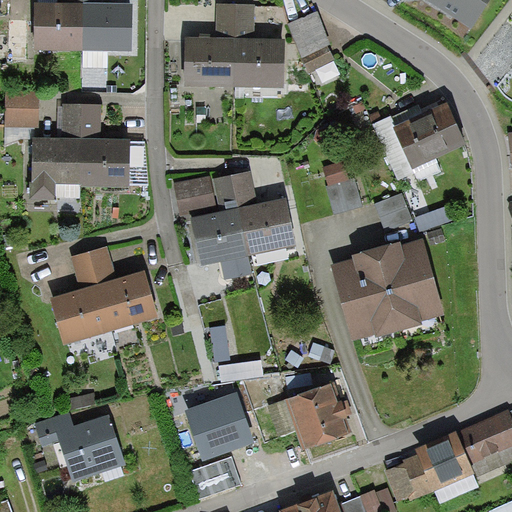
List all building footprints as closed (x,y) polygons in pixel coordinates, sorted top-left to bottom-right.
[(98,0),(64,0),(64,7),(29,7),(30,24),(2,24),(2,56),(127,55),(127,7),(99,7),(98,0)] [(413,0),(462,32),(483,0),(413,0)] [(212,43),(184,43),(184,93),(284,94),(284,44),(252,44),(253,7),(212,7),(212,43)] [(335,64),(312,14),(285,27),(308,77),(335,64)] [(139,62),(118,62),(118,89),(139,88),(139,62)] [(37,95),(1,94),(0,129),(0,130),(37,131),(37,95)] [(56,144),(29,144),(29,204),(77,204),(77,193),(127,193),(127,145),(96,145),(97,108),(56,108),(56,144)] [(445,112),(396,136),(415,174),(464,150),(445,112)] [(389,119),(368,129),(396,188),(417,178),(415,174),(396,136),(389,119)] [(323,127),(308,140),(319,152),(333,139),(323,127)] [(339,167),(320,173),(326,189),(345,183),(339,167)] [(208,178),(168,186),(176,225),(187,223),(216,217),(208,178)] [(250,179),(213,186),(220,216),(216,217),(187,223),(198,271),(294,250),(284,204),(256,210),(250,179)] [(402,196),(372,208),(385,239),(415,227),(402,196)] [(511,203),(503,207),(511,232),(511,203)] [(421,243),(328,272),(352,347),(445,318),(421,243)] [(78,295),(47,304),(61,351),(156,323),(142,274),(114,283),(105,251),(68,262),(78,295)] [(218,302),(199,308),(211,345),(230,339),(218,302)] [(261,363),(218,367),(220,388),(263,383),(261,363)] [(330,388),(284,407),(305,460),(352,441),(330,388)] [(236,397),(189,413),(204,459),(252,442),(236,397)] [(455,438),(468,469),(511,449),(511,427),(506,415),(455,438)] [(66,417),(30,429),(38,451),(59,444),(73,486),(122,470),(106,420),(71,431),(66,417)] [(415,460),(382,474),(398,511),(432,496),(436,506),(477,488),(468,469),(455,438),(413,456),(415,460)] [(232,457),(190,471),(200,500),(242,485),(232,457)] [(391,511),(383,492),(371,497),(378,511),(391,511)] [(361,511),(357,499),(335,507),(331,495),(285,511),(361,511)] [(8,511),(4,500),(0,501),(0,511),(8,511)]
